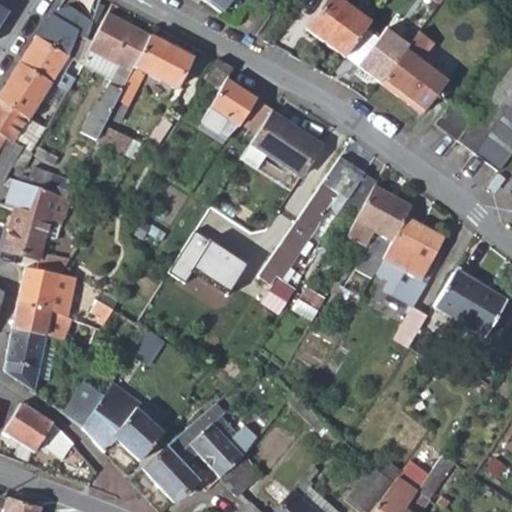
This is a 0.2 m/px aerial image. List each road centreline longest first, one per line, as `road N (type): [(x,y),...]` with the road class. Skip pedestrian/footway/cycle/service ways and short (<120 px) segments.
road 1 (residential): [(511,246),(364,132),(135,0)]
road 2 (residential): [(121,511),(114,482),(77,435),(0,379)]
